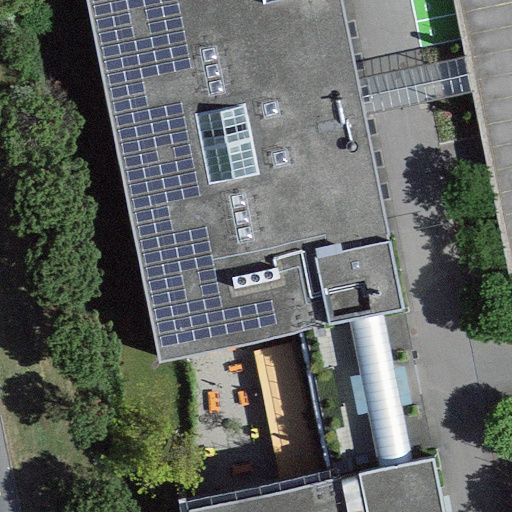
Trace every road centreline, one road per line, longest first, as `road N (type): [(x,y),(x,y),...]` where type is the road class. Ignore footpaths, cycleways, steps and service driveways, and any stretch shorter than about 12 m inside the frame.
road 1 (residential): [(391,0),(460,377)]
road 2 (residential): [(460,377),(485,511)]
